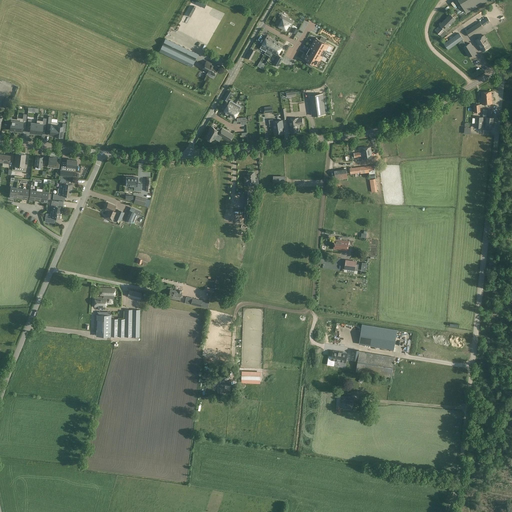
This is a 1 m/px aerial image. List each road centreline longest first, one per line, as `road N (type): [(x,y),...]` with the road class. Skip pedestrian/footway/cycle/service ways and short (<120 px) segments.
road 1 (track): [(448,511),(462,453),(503,66)]
road 2 (tertiary): [(511,61),(384,128),(184,156)]
road 3 (unclassified): [(184,156),(274,0)]
road 4 (track): [(309,308),(330,138)]
road 5 (unclassified): [(202,294),(163,280),(150,290),(51,268)]
road 6 (unclassified): [(0,405),(51,268)]
road 7 (track): [(232,371),(238,306),(309,308)]
